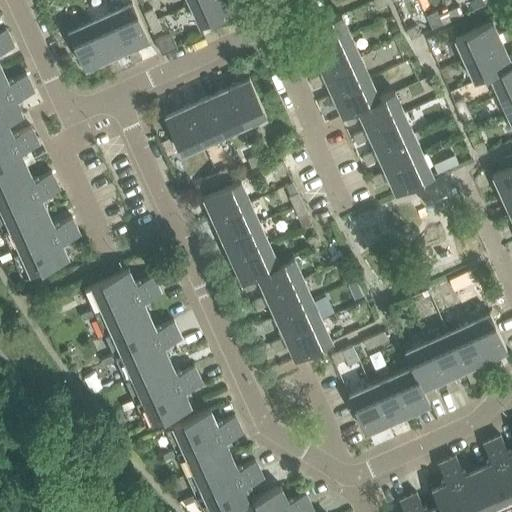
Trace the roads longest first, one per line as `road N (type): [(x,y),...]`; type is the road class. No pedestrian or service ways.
road 1 (residential): [(351,478),(265,427),(118,94)]
road 2 (residential): [(118,94),(263,31),(280,0)]
road 3 (residential): [(351,478),(472,423),(511,384)]
road 4 (residential): [(14,0),(66,109),(118,94)]
